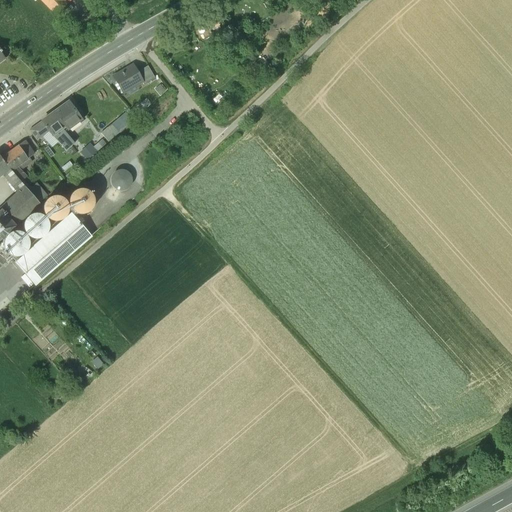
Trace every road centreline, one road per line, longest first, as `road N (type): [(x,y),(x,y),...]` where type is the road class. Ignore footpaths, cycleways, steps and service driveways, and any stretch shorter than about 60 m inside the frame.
road 1 (track): [(351,511),(420,473),(163,192)]
road 2 (secondary): [(133,38),(0,131)]
road 3 (track): [(133,38),(220,138)]
